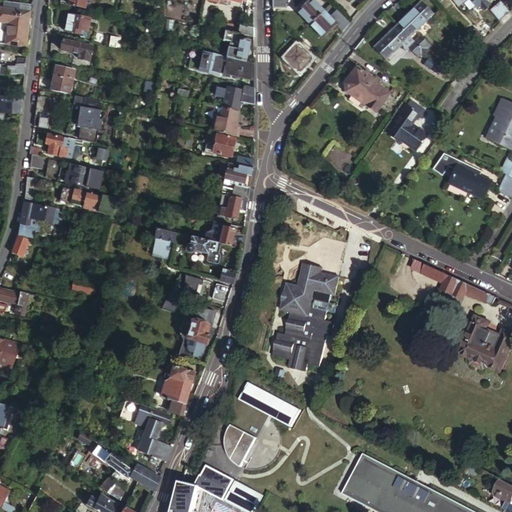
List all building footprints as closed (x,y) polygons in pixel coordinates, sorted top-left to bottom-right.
[(0,6),(0,41),(22,45),(27,10),(17,9),(18,2),(6,0),(1,0),(0,7),(0,6)] [(70,0),(70,4),(92,9),(94,0),(70,0)] [(285,0),(273,0),(273,8),(286,8),(285,0)] [(312,25),(325,11),(313,0),(311,0),(299,14),(312,25)] [(419,1),(399,22),(412,34),(432,15),(419,1)] [(28,3),(18,2),(17,9),(27,10),(28,3)] [(499,20),(509,12),(501,3),(491,11),(499,20)] [(339,23),(325,11),(312,25),(325,37),(339,23)] [(90,18),(68,13),(63,30),(81,34),(82,37),(86,38),(90,18)] [(244,34),(253,36),(253,26),(240,23),(240,25),(225,21),(223,29),(226,30),(244,34)] [(412,34),(399,22),(375,45),(388,58),(402,44),(412,34)] [(43,32),(54,34),(55,28),(44,26),(43,32)] [(483,39),(475,29),(467,35),(475,45),(483,39)] [(229,41),(225,57),(236,59),(240,43),(241,38),(243,39),(244,34),(226,30),(223,39),(229,41)] [(416,39),(430,51),(432,49),(430,47),(432,45),(422,33),(416,39)] [(416,39),(412,34),(402,44),(406,48),(409,46),(410,44),(416,39)] [(236,59),(246,62),(251,41),(243,39),(241,38),(240,43),(236,59)] [(93,46),(63,39),(60,50),(79,54),(78,59),(89,61),(93,46)] [(307,54),(312,49),(301,39),(299,41),(308,49),(305,52),(307,54)] [(427,54),(430,51),(416,39),(410,44),(420,54),(423,50),(427,54)] [(308,49),(299,41),(296,44),(305,52),(308,49)] [(309,55),(307,54),(305,52),(296,44),(284,57),(296,69),(309,55)] [(217,74),(222,56),(203,51),(197,69),(217,74)] [(443,62),(458,72),(464,63),(450,53),(447,57),(445,56),(444,58),(445,59),(443,62)] [(443,64),(430,55),(426,62),(439,71),(443,64)] [(25,74),(26,64),(19,64),(19,67),(16,67),(8,67),(8,74),(25,74)] [(51,90),(71,94),(76,70),(57,66),(51,90)] [(371,76),(364,71),(357,66),(345,82),(347,90),(351,93),(357,97),(376,110),(389,92),(378,83),(379,82),(371,76)] [(252,81),(254,73),(240,70),(238,77),(252,81)] [(254,106),(254,89),(244,87),(244,90),(227,86),(227,89),(217,87),(215,96),(225,98),(222,107),(239,111),(241,103),(254,106)] [(176,96),(190,100),(191,97),(188,96),(189,92),(178,89),(176,96)] [(149,100),(151,96),(151,92),(145,90),(142,99),(149,100)] [(0,120),(2,121),(3,112),(7,112),(8,111),(9,113),(19,113),(22,97),(9,96),(0,94),(0,120)] [(51,114),(52,97),(39,96),(38,113),(51,114)] [(506,172),(511,175),(511,100),(504,96),(496,113),(500,115),(490,137),(511,147),(500,169),(506,172)] [(82,133),(81,139),(95,142),(100,121),(101,121),(102,113),(96,111),(98,100),(89,98),(88,105),(87,105),(81,132),(82,133)] [(427,109),(412,99),(389,132),(400,140),(402,138),(416,148),(427,132),(414,122),(419,113),(423,115),(427,109)] [(443,112),(435,106),(433,110),(448,121),(451,117),(443,112)] [(235,126),(239,111),(222,107),(220,116),(216,115),(212,131),(236,137),(238,127),(235,126)] [(49,119),(34,116),(33,124),(39,125),(38,126),(47,128),(49,119)] [(16,133),(18,126),(4,124),(3,131),(16,133)] [(66,157),(70,139),(47,134),(45,144),(50,145),(48,153),(66,157)] [(233,139),(211,134),(209,142),(213,143),(210,151),(229,156),(233,139)] [(71,158),(75,140),(70,139),(66,157),(71,158)] [(42,149),(30,146),(29,153),(31,154),(41,156),(42,149)] [(105,158),(108,148),(98,146),(96,156),(105,158)] [(41,156),(31,154),(29,164),(45,168),(47,157),(41,156)] [(252,167),(253,158),(238,155),(235,163),(252,167)] [(224,178),(228,162),(220,160),(217,176),(224,178)] [(491,178),(459,161),(450,178),(482,195),(491,178)] [(252,175),(252,167),(235,163),(228,162),(224,178),(234,181),(245,183),(247,174),(252,175)] [(96,170),(72,165),(70,172),(67,171),(65,182),(92,188),(95,176),(99,177),(101,172),(96,171),(96,170)] [(511,197),(511,195),(511,176),(505,173),(497,189),(511,197)] [(248,198),(250,188),(244,187),(245,183),(234,181),(231,194),(248,198)] [(83,203),(86,193),(73,190),(70,200),(83,203)] [(83,203),(82,207),(84,208),(90,210),(91,211),(110,217),(111,209),(109,208),(112,196),(108,195),(108,198),(86,193),(83,203)] [(231,196),(230,197),(227,209),(225,217),(227,218),(233,220),(236,220),(241,199),(231,196)] [(33,206),(23,203),(18,224),(28,227),(30,220),(59,226),(62,212),(33,205),(33,206)] [(225,217),(227,209),(221,208),(219,216),(225,217)] [(224,224),(213,221),(211,231),(206,234),(204,240),(220,244),(229,246),(234,230),(223,227),(224,224)] [(17,234),(32,238),(34,231),(18,227),(17,234)] [(160,230),(157,229),(151,254),(171,259),(177,234),(167,232),(161,230),(160,230)] [(17,236),(10,252),(20,257),(28,241),(17,236)] [(220,244),(204,240),(192,238),(190,246),(188,246),(187,247),(186,248),(186,249),(186,250),(187,251),(189,252),(190,252),(191,251),(192,250),(204,253),(202,260),(204,263),(215,266),(218,264),(220,255),(218,252),(220,244)] [(448,273),(416,258),(413,264),(424,269),(423,272),(444,282),(448,273)] [(326,308),(328,300),(331,292),(333,292),(338,274),(322,269),(323,265),(304,260),(298,282),(288,280),(281,307),(290,309),(284,331),(277,329),(271,353),(288,357),(286,364),(304,368),(306,361),(317,365),(325,332),(329,333),(333,319),(324,317),(326,308)] [(219,280),(231,283),(233,283),(234,274),(222,270),(219,280)] [(448,273),(444,282),(442,288),(464,298),(467,292),(470,283),(448,273)] [(96,285),(75,280),(72,290),(93,294),(96,285)] [(470,283),(467,292),(493,304),(497,295),(470,283)] [(0,288),(0,299),(16,303),(14,312),(24,314),(28,298),(36,299),(37,295),(18,291),(18,293),(0,288)] [(337,303),(328,300),(326,308),(335,311),(337,303)] [(198,310),(197,321),(213,322),(214,311),(198,310)] [(490,322),(477,315),(460,352),(473,358),(474,364),(484,368),(489,366),(500,371),(511,345),(511,331),(504,328),(501,335),(487,329),(490,322)] [(207,326),(191,321),(186,338),(205,344),(208,335),(205,334),(207,326)] [(11,369),(20,347),(5,341),(4,341),(0,339),(0,364),(3,366),(0,374),(0,382),(4,383),(7,374),(10,375),(12,369),(11,369)] [(81,342),(71,340),(69,348),(78,350),(81,342)] [(170,377),(190,383),(194,372),(183,369),(174,366),(173,366),(171,374),(170,377)] [(167,411),(181,416),(184,404),(184,405),(190,383),(170,377),(169,380),(165,379),(160,397),(170,400),(167,411)] [(299,408),(248,382),(240,397),(291,425),(299,408)] [(139,405),(125,399),(118,417),(133,422),(139,405)] [(12,413),(14,407),(0,402),(0,424),(3,426),(8,411),(12,413)] [(139,405),(133,422),(145,427),(136,450),(145,454),(150,442),(156,444),(150,456),(163,461),(170,447),(154,440),(161,424),(139,415),(143,406),(139,405)] [(171,417),(143,406),(139,415),(161,424),(167,426),(171,417)] [(7,430),(12,413),(8,411),(3,426),(2,429),(7,430)] [(256,436),(245,431),(230,458),(231,460),(233,462),(236,464),(240,466),(256,436)] [(92,438),(82,432),(78,438),(89,445),(92,438)] [(150,442),(145,454),(150,456),(156,444),(150,442)] [(122,462),(110,455),(98,446),(93,454),(117,471),(122,462)] [(122,462),(123,463),(126,459),(113,451),(110,455),(122,462)] [(478,511),(362,451),(341,492),(379,511),(478,511)] [(131,477),(134,470),(123,463),(122,462),(117,471),(130,479),(131,477)] [(153,490),(160,477),(138,463),(134,470),(131,477),(153,490)] [(207,465),(201,475),(228,489),(233,479),(207,465)] [(499,477),(488,471),(485,476),(497,482),(499,477)] [(201,475),(200,475),(195,484),(180,480),(172,511),(192,511),(194,509),(199,487),(222,499),(228,489),(201,475)] [(467,477),(462,484),(474,491),(479,484),(467,477)] [(104,489),(112,495),(115,492),(112,490),(113,488),(114,488),(117,483),(111,479),(104,489)] [(511,503),(511,483),(504,479),(496,495),(511,503)] [(231,491),(257,505),(262,495),(237,481),(231,491)] [(0,505),(3,507),(11,490),(0,484),(0,505)] [(122,496),(125,489),(118,485),(115,492),(122,496)] [(247,511),(253,511),(257,505),(231,491),(226,501),(247,511)] [(104,496),(102,494),(99,499),(95,496),(89,507),(98,511),(114,511),(119,504),(104,496)]
